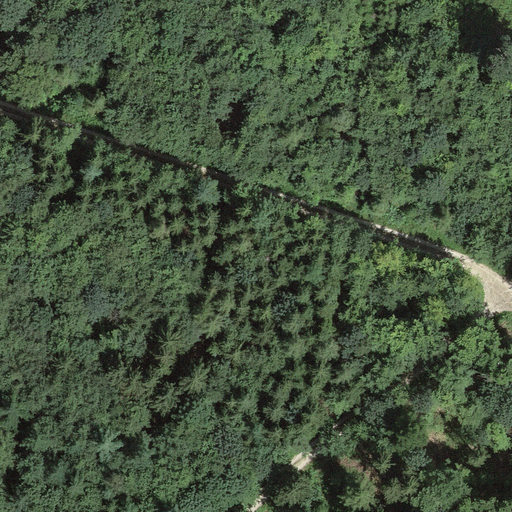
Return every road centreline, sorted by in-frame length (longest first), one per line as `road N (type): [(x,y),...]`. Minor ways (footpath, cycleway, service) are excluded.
road 1 (track): [(511,297),(455,258),(0,107)]
road 2 (track): [(511,295),(231,511)]
